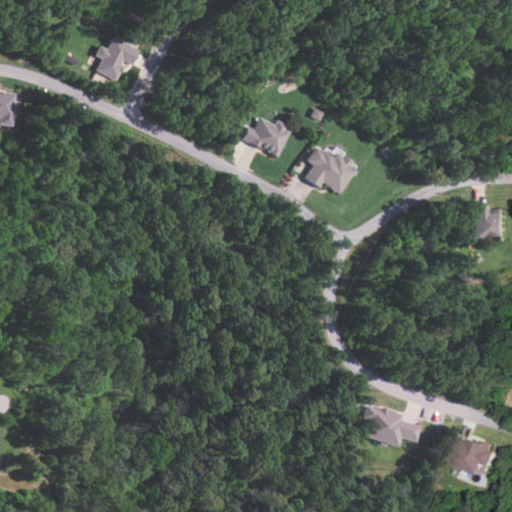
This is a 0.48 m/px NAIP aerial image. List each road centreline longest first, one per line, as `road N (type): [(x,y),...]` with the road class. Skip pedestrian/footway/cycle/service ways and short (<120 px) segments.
road 1 (residential): [(511,179),(466,181),(405,203),(349,242),(327,298),(329,327),(354,369),(511,426)]
road 2 (residential): [(349,242),(213,159),(45,78),(0,69)]
road 3 (residential): [(480,30),(460,146),(466,181)]
road 4 (residential): [(187,7),(129,118)]
